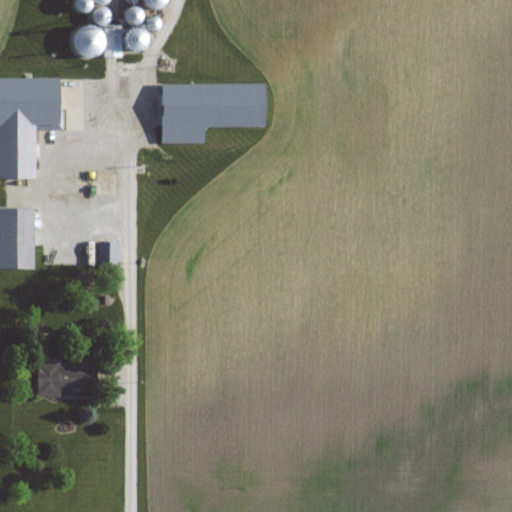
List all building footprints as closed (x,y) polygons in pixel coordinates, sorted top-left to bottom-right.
[(157,10),(161,0),(141,0),(140,3),(157,10)] [(0,126),(60,127),(60,77),(0,76),(0,126)] [(161,83),(161,143),(203,143),(203,126),(264,126),(264,83),(161,83)] [(118,182),(75,182),(75,215),(118,215),(118,182)] [(0,269),(33,270),(33,207),(0,207),(0,269)] [(116,266),(116,242),(98,242),(98,266),(116,266)] [(61,366),(61,360),(36,360),(37,394),(97,393),(96,366),(61,366)]
